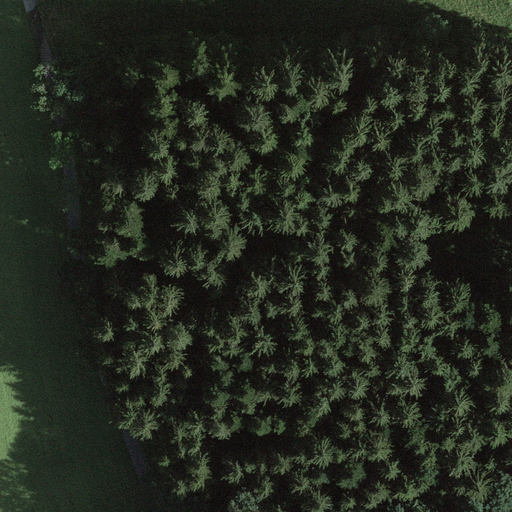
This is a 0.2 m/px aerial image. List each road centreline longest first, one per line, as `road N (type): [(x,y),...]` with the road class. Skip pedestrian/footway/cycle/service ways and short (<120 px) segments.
road 1 (track): [(165,511),(93,315),(61,121),(27,0)]
road 2 (track): [(511,487),(462,343)]
